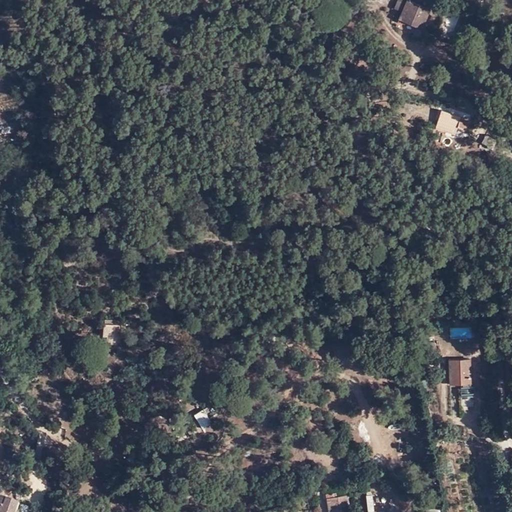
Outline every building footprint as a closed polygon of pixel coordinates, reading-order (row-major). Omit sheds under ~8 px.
[(434,0),(433,0),(422,0),(422,3),(415,0),(406,0),(399,18),(422,28),(434,0)] [(448,30),(451,31),(460,12),(453,9),(445,26),(449,27),(448,30)] [(460,12),(451,31),(453,32),(454,29),(456,30),(463,13),(460,12)] [(470,124),(444,116),(441,126),(468,134),(470,124)] [(498,143),(492,141),(488,153),(494,156),(498,143)] [(101,334),(112,335),(114,323),(102,322),(101,334)] [(451,336),(470,336),(470,327),(451,327),(451,336)] [(470,382),(470,357),(450,357),(450,383),(470,382)] [(460,387),(461,394),(473,392),(472,385),(460,387)] [(216,420),(209,406),(200,412),(208,425),(216,420)] [(325,511),(343,511),(341,495),(331,496),(330,493),(323,494),(325,511)] [(373,511),(372,494),(357,495),(358,511),(373,511)] [(3,511),(24,511),(27,506),(8,499),(3,511)]
